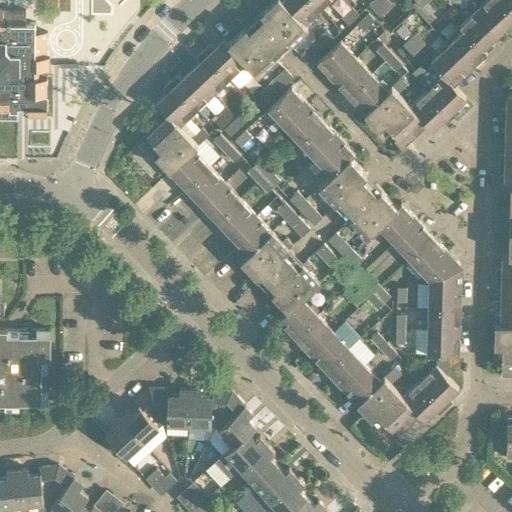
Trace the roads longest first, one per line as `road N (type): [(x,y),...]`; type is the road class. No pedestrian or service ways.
road 1 (unclassified): [(396,511),(198,310)]
road 2 (unclassified): [(74,209),(118,89),(200,0)]
road 3 (residential): [(478,255),(484,78),(511,51)]
road 4 (unclassified): [(198,310),(100,222),(74,209)]
road 5 (residential): [(90,409),(83,307),(61,294),(30,294)]
road 6 (residential): [(470,411),(478,255)]
road 7 (residential): [(90,409),(198,310)]
road 8 (residential): [(139,511),(76,463),(34,445)]
